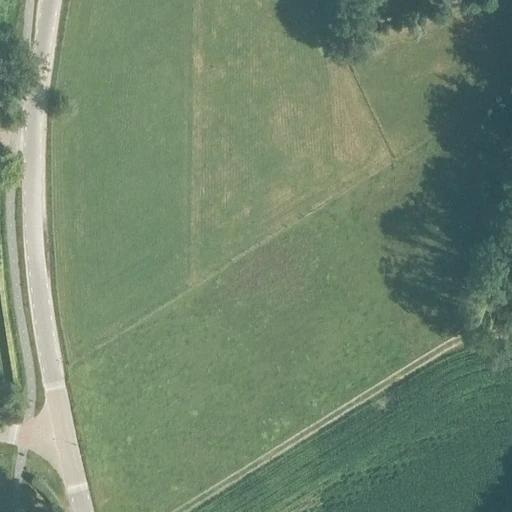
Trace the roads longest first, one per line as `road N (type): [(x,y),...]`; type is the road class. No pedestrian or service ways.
road 1 (unclassified): [(65,433),(32,183),(50,0)]
road 2 (track): [(174,511),(453,339)]
